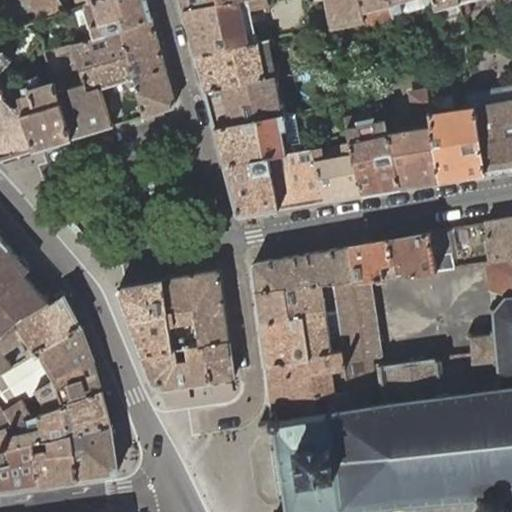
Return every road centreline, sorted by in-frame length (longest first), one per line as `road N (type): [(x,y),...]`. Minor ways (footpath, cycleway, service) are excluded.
road 1 (residential): [(511,192),(231,240)]
road 2 (residential): [(151,439),(251,403),(231,240)]
road 3 (residential): [(231,240),(163,0)]
road 4 (unknown): [(0,175),(195,120)]
road 5 (tertiary): [(151,439),(79,267)]
road 6 (residential): [(79,267),(231,240)]
